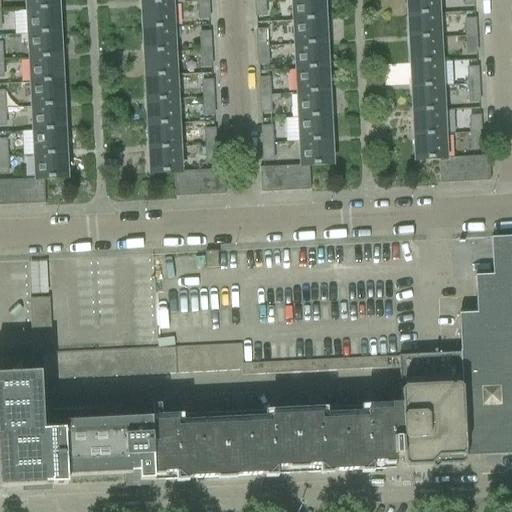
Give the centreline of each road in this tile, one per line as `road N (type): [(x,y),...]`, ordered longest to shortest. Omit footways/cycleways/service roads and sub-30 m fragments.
road 1 (residential): [(511,489),(47,511)]
road 2 (unknown): [(438,240),(439,304),(413,319),(254,332),(244,324),(245,290),(257,275),(272,282)]
road 3 (residential): [(242,229),(511,216)]
road 4 (residential): [(0,242),(242,229)]
road 5 (residential): [(242,229),(233,0)]
road 6 (residential): [(511,216),(502,0)]
